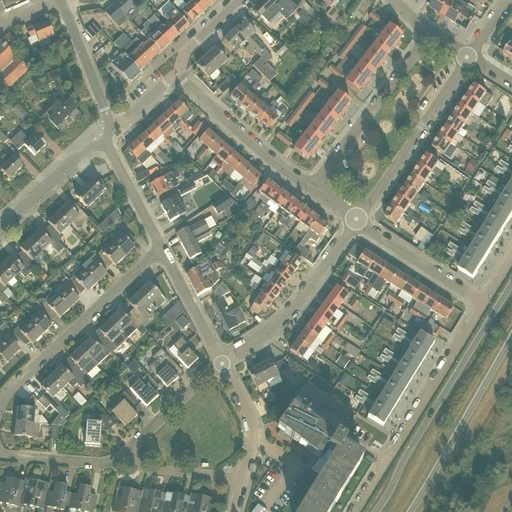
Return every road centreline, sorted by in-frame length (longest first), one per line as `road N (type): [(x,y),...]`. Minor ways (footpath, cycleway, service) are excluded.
road 1 (secondary): [(511,283),(376,511)]
road 2 (residential): [(354,511),(481,305)]
road 3 (residential): [(0,408),(161,247)]
road 4 (secondary): [(409,511),(511,336)]
road 5 (residential): [(357,223),(469,59)]
road 6 (residential): [(221,362),(297,304),(357,223)]
road 7 (residential): [(430,33),(311,189)]
road 8 (residential): [(311,189),(174,75)]
road 9 (residential): [(481,305),(357,223)]
road 10 (residential): [(0,235),(105,140)]
road 11 (residential): [(0,455),(98,464),(127,451)]
road 12 (unclassified): [(108,121),(60,0)]
road 13 (residential): [(221,362),(161,247)]
road 14 (residential): [(127,451),(221,362)]
road 15 (residential): [(243,481),(251,421),(221,362)]
road 16 (residential): [(127,451),(147,469),(243,481)]
road 17 (residential): [(161,247),(105,140)]
